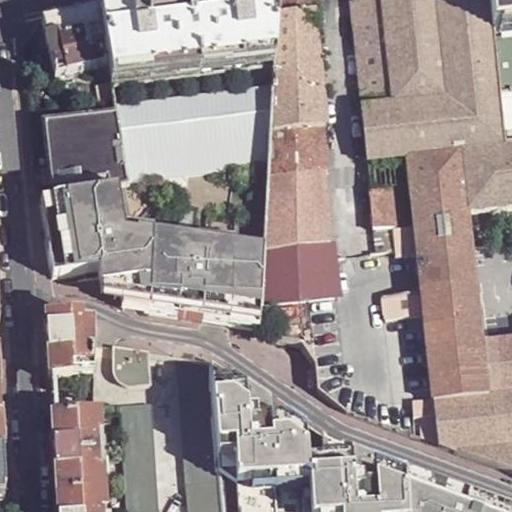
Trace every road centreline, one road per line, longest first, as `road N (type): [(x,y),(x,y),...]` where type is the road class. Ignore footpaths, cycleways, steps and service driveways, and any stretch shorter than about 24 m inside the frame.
road 1 (residential): [(511,493),(330,425),(202,338),(105,317),(95,306),(23,305)]
road 2 (residential): [(23,305),(0,72)]
road 3 (residential): [(23,305),(34,511)]
